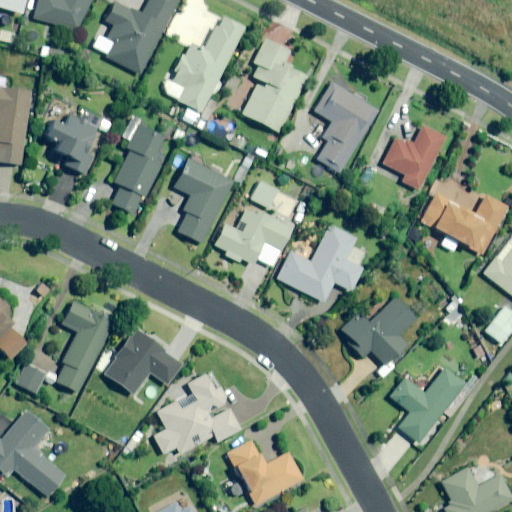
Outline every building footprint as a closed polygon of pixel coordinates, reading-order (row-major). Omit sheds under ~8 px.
[(0,0),(0,8),(21,14),(25,0),(0,0)] [(92,0),(37,0),(32,19),(82,33),(92,0)] [(176,0),(147,0),(140,16),(112,2),(103,21),(113,26),(105,40),(112,43),(104,58),(139,75),(176,0)] [(243,29),(219,16),(199,54),(188,48),(170,82),(183,89),(176,101),(201,114),(232,55),(230,54),(243,29)] [(15,35),(0,31),(0,40),(13,44),(15,35)] [(288,52),(264,40),(252,63),(257,66),(251,78),(258,81),(241,115),(277,133),(305,77),(282,65),(288,52)] [(6,79),(0,78),(0,163),(17,166),(29,92),(5,88),(6,79)] [(375,110),(330,83),(313,112),(330,122),(322,136),(327,140),(315,160),(337,174),(375,110)] [(93,127),(69,116),(64,128),(49,121),(42,136),(56,142),(48,159),(62,166),(82,174),(89,157),(81,154),(93,127)] [(161,138),(135,125),(123,148),(127,150),(111,182),(119,186),(110,204),(131,215),(140,196),(142,197),(158,166),(153,164),(159,153),(155,151),(161,138)] [(443,136),(421,126),(412,145),(392,136),(380,165),(403,175),(400,183),(418,191),(443,136)] [(245,142),(233,137),(229,145),(241,151),(245,142)] [(230,181),(185,159),(178,175),(171,188),(188,196),(181,211),(185,213),(176,232),(199,244),(230,181)] [(249,200),(272,211),(269,218),(246,207),(239,221),(245,224),(240,233),(223,225),(213,246),(225,252),(223,256),(237,262),(239,259),(251,265),(254,259),(271,267),(276,256),(281,259),(307,204),(258,181),(249,200)] [(509,209),(484,195),(473,216),(433,194),(419,222),(483,256),(509,209)] [(354,239),(328,226),(309,263),(289,253),(275,279),(322,303),(332,283),(349,291),(361,269),(343,260),(354,239)] [(511,244),(499,261),(495,257),(482,274),(511,297),(511,244)] [(0,352),(8,361),(25,344),(5,324),(8,321),(6,306),(0,299),(0,352)] [(415,320),(394,299),(368,324),(358,314),(340,332),(348,341),(345,343),(360,359),(368,352),(383,367),(406,344),(398,337),(415,320)] [(463,311),(450,301),(444,309),(457,319),(463,311)] [(111,323),(71,303),(60,325),(76,333),(61,363),(64,365),(55,383),(76,394),(111,323)] [(511,329),(511,313),(503,307),(483,331),(500,345),(511,329)] [(180,365),(135,332),(103,375),(132,397),(149,374),(164,386),(180,365)] [(43,375),(24,365),(14,384),(34,394),(43,375)] [(465,383),(444,367),(423,394),(403,378),(387,397),(408,413),(396,428),(416,445),(465,383)] [(225,403),(209,373),(186,386),(195,401),(189,404),(179,410),(175,403),(156,413),(165,430),(152,438),(162,455),(175,448),(178,454),(211,436),(215,443),(238,430),(228,410),(209,421),(205,414),(225,403)] [(46,432),(24,413),(1,441),(0,439),(0,474),(4,477),(11,470),(44,498),(62,477),(31,451),(46,432)] [(263,466),(249,441),(226,454),(253,505),(300,480),(286,454),(263,466)] [(475,487),(466,470),(440,484),(451,505),(441,510),(442,511),(489,511),(511,500),(498,475),(475,487)]
